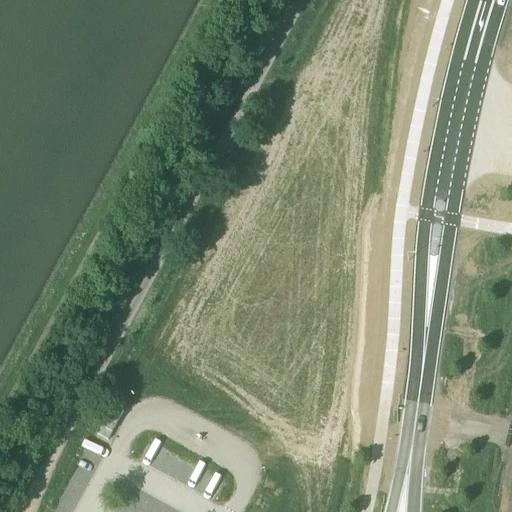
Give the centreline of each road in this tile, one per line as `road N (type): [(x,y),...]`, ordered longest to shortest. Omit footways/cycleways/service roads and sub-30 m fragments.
road 1 (unclassified): [(301,0),(19,511)]
road 2 (primary): [(454,127),(424,216),(428,309)]
road 3 (primary): [(428,309),(451,200),(454,127)]
road 4 (primary): [(428,309),(407,473)]
road 5 (primary): [(492,0),(454,127)]
